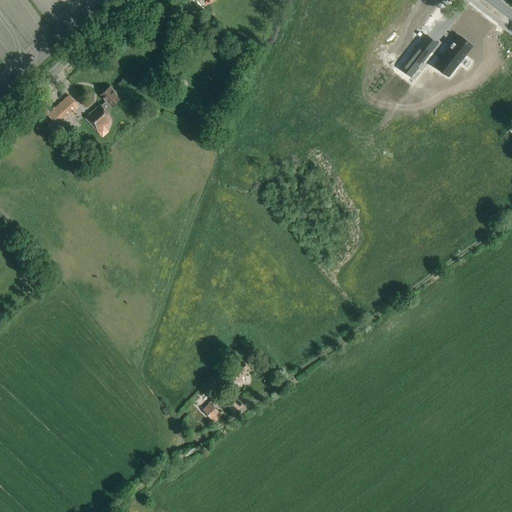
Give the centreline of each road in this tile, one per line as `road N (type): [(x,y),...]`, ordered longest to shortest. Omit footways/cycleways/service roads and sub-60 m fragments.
road 1 (track): [(511,217),(223,424)]
road 2 (unclassified): [(0,123),(130,0)]
